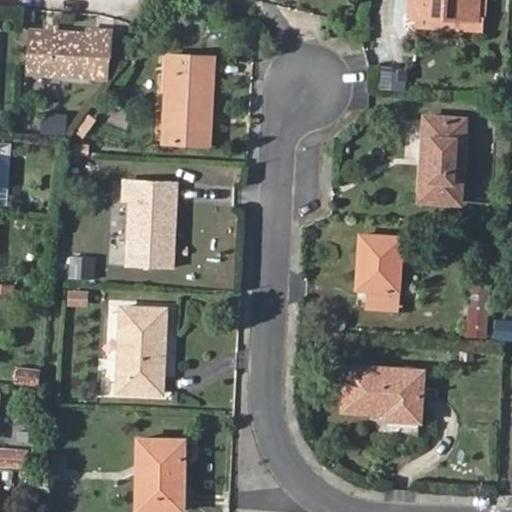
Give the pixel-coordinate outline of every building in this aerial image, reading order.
[(417,0),(416,15),(471,19),(472,0),(417,0)] [(32,29),(29,73),(87,77),(88,70),(109,72),(117,58),(118,35),(32,29)] [(204,78),(212,78),(214,58),(167,56),(161,143),(209,146),(210,125),(201,125),(204,78)] [(409,68),(379,65),(377,86),(406,89),(409,68)] [(210,125),(212,78),(204,78),(201,125),(210,125)] [(45,118),(45,130),(68,130),(67,117),(45,118)] [(464,122),(427,120),(421,201),(458,203),(464,122)] [(11,144),(0,143),(0,147),(0,204),(6,205),(11,144)] [(170,270),(172,247),(166,247),(167,202),(160,201),(160,184),(124,183),(122,204),(128,204),(125,268),(170,270)] [(166,247),(172,247),(174,202),(167,202),(166,247)] [(400,240),(360,237),(356,290),(369,291),(368,308),(395,310),(400,240)] [(70,255),(69,279),(96,280),(96,256),(70,255)] [(0,283),(0,297),(15,296),(14,283),(0,283)] [(487,338),(489,288),(468,286),(465,337),(487,338)] [(69,289),(68,305),(88,307),(90,291),(69,289)] [(115,392),(161,394),(166,310),(121,307),(115,392)] [(511,340),(511,322),(495,321),(493,339),(511,340)] [(384,415),(384,421),(419,423),(422,371),(346,366),(343,411),(384,415)] [(16,370),(15,385),(40,387),(41,372),(16,370)] [(182,441),(137,440),(136,510),(182,511),(182,441)] [(0,466),(29,469),(31,449),(0,446),(0,466)] [(52,470),(68,471),(69,454),(53,453),(52,470)]
